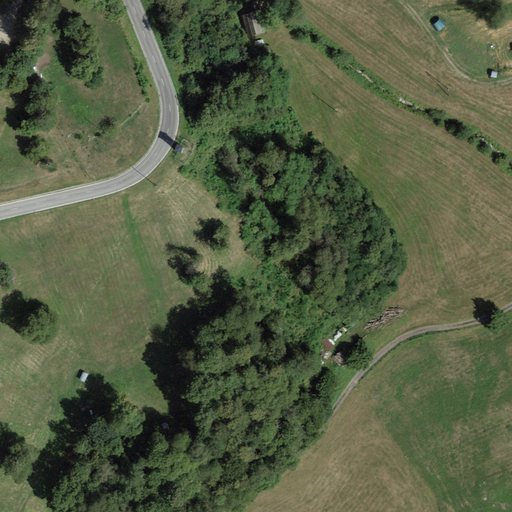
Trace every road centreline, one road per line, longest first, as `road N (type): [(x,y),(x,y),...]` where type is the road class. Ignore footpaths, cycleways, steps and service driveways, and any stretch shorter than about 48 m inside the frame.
road 1 (track): [(511,307),(488,321),(398,342),(355,381),(314,439),(223,511)]
road 2 (tertiary): [(0,214),(124,181),(158,151),(168,100),(129,0)]
road 3 (track): [(511,75),(463,74),(398,0)]
